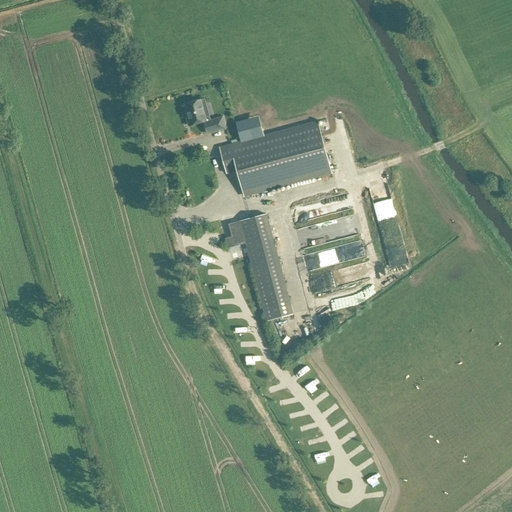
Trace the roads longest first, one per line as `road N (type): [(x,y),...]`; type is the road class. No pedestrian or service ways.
road 1 (track): [(118,511),(0,115)]
road 2 (unclassified): [(196,300),(116,0)]
road 3 (track): [(196,300),(322,511)]
road 4 (track): [(427,152),(511,267)]
road 5 (track): [(362,171),(482,126)]
